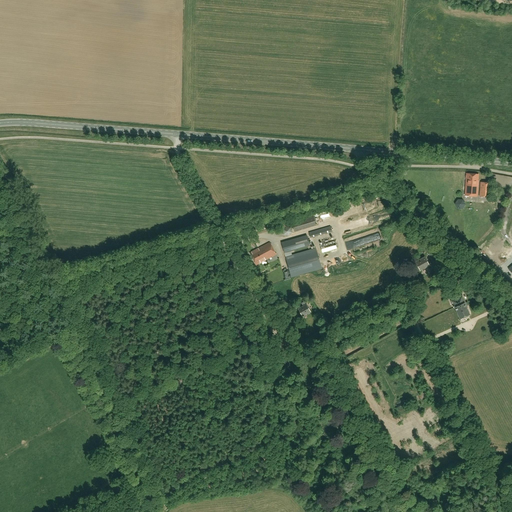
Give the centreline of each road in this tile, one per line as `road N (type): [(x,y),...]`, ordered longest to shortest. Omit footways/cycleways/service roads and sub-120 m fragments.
road 1 (secondary): [(511,163),(0,123)]
road 2 (track): [(275,333),(274,424),(265,445),(156,511)]
road 3 (track): [(309,351),(468,264)]
road 4 (track): [(385,181),(511,288)]
road 5 (track): [(217,229),(275,333),(309,351)]
